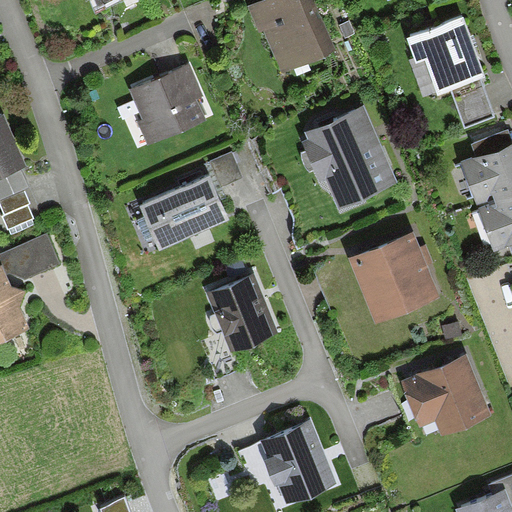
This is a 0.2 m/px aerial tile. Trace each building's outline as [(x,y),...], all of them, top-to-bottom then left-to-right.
[(282,74),(334,53),(312,0),(265,0),(249,7),(262,38),(266,36),(282,74)] [(479,78),(486,76),(463,14),(407,34),(416,59),(426,56),(439,93),(451,88),(479,78)] [(349,17),(341,21),(346,33),(355,29),(349,17)] [(150,135),(206,110),(197,90),(204,87),(191,59),(163,71),(133,84),(146,112),(140,114),(150,135)] [(465,130),(494,121),(479,78),(451,88),(465,130)] [(335,206),(394,181),(362,105),(301,130),(304,139),(300,141),(315,178),(322,175),(335,206)] [(27,165),(5,113),(0,115),(0,176),(20,169),(27,165)] [(511,134),(511,135),(507,126),(472,138),(476,148),(463,153),(493,236),(510,231),(511,237),(511,134)] [(236,149),(213,160),(225,188),(249,177),(236,149)] [(142,199),(162,241),(230,209),(222,192),(210,167),(142,199)] [(0,204),(9,226),(39,213),(20,169),(0,176),(0,204)] [(378,311),(438,286),(423,251),(411,224),(351,249),(378,311)] [(0,254),(8,252),(17,275),(60,257),(49,230),(0,249),(0,254)] [(0,333),(29,321),(18,296),(25,282),(12,277),(2,256),(0,257),(0,333)] [(210,284),(233,343),(278,325),(266,294),(255,267),(210,284)] [(436,410),(441,424),(488,406),(467,348),(403,371),(419,416),(436,410)] [(288,498),(337,478),(328,457),(312,417),(263,437),(288,498)] [(511,496),(511,470),(488,480),(491,486),(505,480),(511,496)] [(511,511),(511,496),(505,480),(491,486),(457,500),(461,511),(511,511)] [(131,511),(125,493),(103,501),(106,511),(131,511)]
